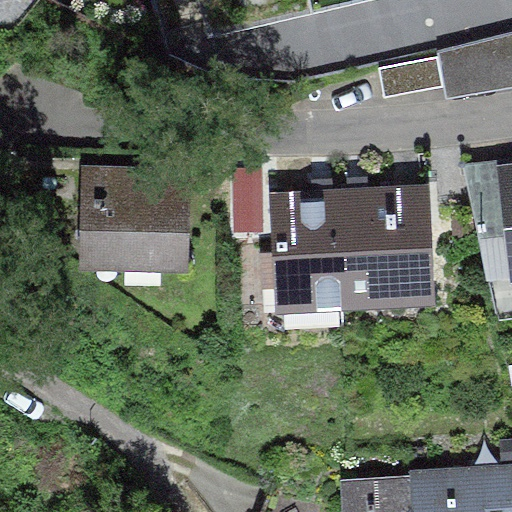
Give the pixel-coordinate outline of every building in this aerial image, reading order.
[(511,30),(445,43),(454,92),(511,82),(511,30)] [(206,175),(104,173),(103,259),(204,261),(206,175)] [(449,292),(445,195),(368,198),(372,295),(449,292)] [(372,295),(368,198),(290,202),(295,298),(372,295)] [(494,511),(490,476),(339,493),(341,511),(494,511)]
